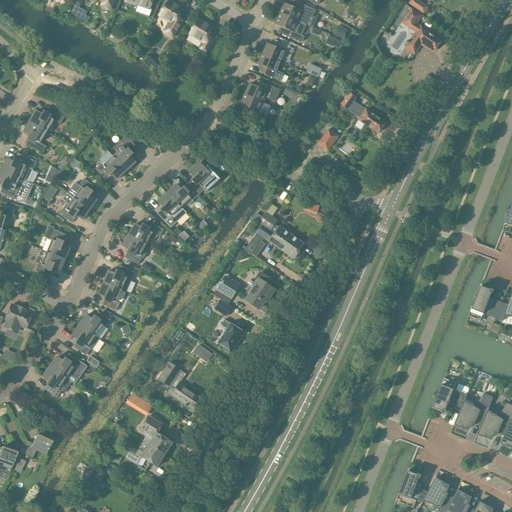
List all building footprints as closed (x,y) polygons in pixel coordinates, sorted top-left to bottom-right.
[(103,0),(102,5),(112,8),(114,0),(103,0)] [(125,0),(125,1),(137,6),(138,5),(150,9),(153,0),(125,0)] [(159,15),(170,22),(164,32),(173,37),(184,20),(178,17),(183,9),(169,0),(159,15)] [(298,22),(306,25),(310,15),(312,16),(314,15),(316,10),(292,0),(290,6),(285,3),(280,14),(298,22)] [(411,0),(409,3),(424,13),(428,7),(416,0),(411,0)] [(405,18),(411,9),(411,8),(406,5),(399,15),(405,19),(405,18)] [(419,27),(416,24),(421,16),(411,9),(405,18),(405,19),(401,23),(415,32),(419,27)] [(356,14),(351,11),(348,18),(353,21),(356,14)] [(298,22),(280,14),(275,25),(281,27),(278,33),(301,42),(303,42),(304,37),(304,36),(303,35),(302,35),(306,25),(298,22)] [(199,19),(190,34),(204,43),(200,48),(206,52),(214,39),(208,36),(213,28),(199,19)] [(415,32),(409,42),(408,41),(407,43),(407,44),(404,48),(414,55),(422,44),(434,51),(441,41),(419,27),(415,32)] [(343,39),(346,33),(337,29),(334,35),(343,39)] [(325,43),(333,46),(336,39),(329,35),(325,43)] [(281,62),(282,60),(285,52),(288,53),(290,47),(275,40),(273,46),(267,43),(263,54),(281,62)] [(281,62),(263,54),(258,65),(263,67),(261,73),(281,82),(284,74),(277,71),(281,62)] [(308,65),(305,72),(317,78),(320,71),(308,65)] [(245,94),(263,102),(265,97),(275,102),(280,91),(281,91),(281,90),(258,80),(255,86),(250,84),(245,94)] [(271,106),(263,102),(245,94),(241,105),(246,108),(244,113),(259,120),(261,114),(266,116),(271,106)] [(30,121),(47,132),(54,121),(60,125),(65,117),(48,107),(45,111),(44,112),(45,112),(43,115),(37,111),(30,121)] [(357,118),(378,133),(385,122),(364,108),(357,118)] [(282,111),(280,116),(285,119),(288,113),(282,111)] [(30,121),(24,132),(30,136),(29,138),(28,138),(28,139),(25,144),(43,154),(47,147),(40,143),(47,132),(30,121)] [(122,128),(121,129),(118,131),(124,137),(129,133),(129,132),(129,131),(122,128)] [(324,136),(333,143),(338,136),(328,129),(324,136)] [(118,152),(113,156),(127,171),(136,162),(135,162),(131,157),(133,155),(134,154),(133,154),(139,149),(128,138),(116,150),(118,152)] [(2,170),(20,178),(27,181),(33,169),(28,167),(32,160),(18,154),(16,158),(15,158),(15,159),(14,162),(8,159),(7,159),(2,170)] [(127,171),(113,156),(104,165),(102,163),(96,169),(106,180),(110,176),(110,177),(111,176),(110,176),(113,174),(117,179),(118,179),(127,171)] [(341,171),(348,160),(342,156),(335,167),(341,171)] [(69,166),(73,169),(78,168),(81,163),(74,158),(69,166)] [(192,180),(188,184),(198,195),(204,189),(206,192),(220,179),(208,166),(205,168),(200,163),(190,172),(190,173),(190,172),(195,178),(193,180),(192,179),(192,180)] [(52,166),(49,173),(56,177),(61,172),(52,166)] [(2,170),(0,174),(0,182),(4,184),(3,187),(2,187),(2,188),(0,193),(14,199),(16,195),(21,197),(25,187),(18,184),(20,178),(2,170)] [(90,210),(97,199),(91,195),(93,193),(94,192),(93,192),(96,188),(84,179),(79,186),(81,188),(74,198),(90,210)] [(198,195),(188,184),(185,187),(184,187),(184,188),(182,190),(177,185),(177,184),(168,193),(181,207),(186,203),(188,206),(194,201),(193,200),(198,195)] [(44,198),(51,201),(57,188),(50,185),(44,198)] [(90,210),(74,198),(67,193),(63,200),(67,203),(59,214),(72,223),(75,218),(75,219),(76,218),(75,218),(77,215),(83,219),(83,220),(90,210)] [(181,207),(168,193),(158,201),(159,202),(164,207),(161,209),(157,213),(171,228),(187,213),(181,207)] [(307,201),(304,210),(318,214),(320,204),(307,201)] [(0,228),(3,229),(6,217),(9,217),(11,209),(0,206),(0,228)] [(269,229),(274,222),(265,215),(260,223),(269,229)] [(146,245),(153,233),(155,235),(159,227),(146,220),(144,225),(143,224),(143,225),(142,228),(136,224),(135,224),(129,235),(146,245)] [(269,229),(260,223),(259,223),(264,226),(247,250),(260,259),(268,247),(260,241),(263,237),(294,259),(300,251),(299,251),(300,251),(272,231),(272,232),(269,230),(269,229)] [(44,237),(49,239),(54,230),(54,228),(49,226),(44,237)] [(272,231),(300,251),(305,244),(280,227),(279,228),(277,226),(272,231)] [(177,237),(182,233),(177,228),(172,232),(177,237)] [(65,260),(70,248),(63,246),(64,243),(65,243),(65,242),(68,235),(54,230),(49,239),(52,240),(47,252),(42,250),(65,260)] [(146,245),(129,235),(123,246),(124,246),(130,249),(128,252),(127,253),(128,253),(125,257),(138,265),(143,257),(140,256),(146,245)] [(65,260),(42,250),(37,262),(39,263),(36,271),(50,277),(52,272),(53,272),(52,271),(53,268),(60,271),(60,272),(65,260)] [(168,256),(175,260),(178,255),(171,251),(168,256)] [(245,251),(236,254),(239,262),(248,258),(245,251)] [(150,274),(152,269),(143,264),(140,269),(150,274)] [(109,271),(104,282),(122,290),(127,278),(130,279),(133,271),(119,265),(117,270),(117,271),(116,274),(109,271)] [(255,288),(246,300),(260,309),(268,297),(269,297),(270,297),(270,296),(275,290),(265,283),(268,278),(261,273),(257,278),(259,280),(254,287),(255,288)] [(218,289),(231,298),(239,285),(226,277),(218,289)] [(122,290),(104,282),(99,294),(100,294),(106,297),(105,300),(104,299),(104,300),(102,305),(116,311),(120,303),(117,302),(122,290)] [(507,306),(495,301),(495,300),(490,298),(492,291),(480,286),(468,316),(481,321),(483,314),(489,316),(489,315),(502,320),(507,306)] [(218,289),(214,295),(228,303),(231,298),(218,289)] [(511,292),(507,306),(502,320),(502,321),(503,321),(504,316),(511,317),(511,292)] [(214,309),(226,317),(233,307),(220,300),(214,309)] [(6,319),(12,322),(12,323),(20,327),(20,326),(27,328),(30,321),(32,322),(35,315),(33,315),(33,314),(12,305),(6,319)] [(87,315),(80,325),(96,336),(103,326),(106,328),(111,321),(98,312),(95,316),(94,317),(95,317),(93,319),(87,315)] [(218,343),(225,348),(224,349),(231,353),(244,332),(231,324),(224,320),(221,325),(227,329),(218,343)] [(96,336),(80,325),(73,335),(73,336),(79,340),(77,342),(76,343),(77,343),(73,347),(86,356),(91,349),(92,351),(100,339),(96,336)] [(124,335),(131,332),(129,326),(122,328),(124,335)] [(3,358),(15,363),(18,354),(6,349),(3,358)] [(58,357),(51,367),(67,378),(71,373),(75,376),(81,375),(82,375),(84,372),(87,367),(69,354),(66,358),(65,358),(66,359),(64,361),(58,357)] [(90,356),(87,361),(91,364),(95,359),(90,356)] [(178,374),(181,370),(170,363),(159,379),(169,386),(166,391),(194,410),(202,398),(180,383),(184,378),(178,374)] [(67,378),(51,367),(43,377),(44,378),(50,382),(48,384),(47,384),(47,385),(44,389),(57,398),(62,391),(59,389),(67,378)] [(453,390),(456,383),(444,378),(432,408),(444,413),(447,406),(452,408),(459,392),(453,390)] [(132,393),(126,404),(146,416),(153,406),(132,393)] [(476,420),(481,424),(487,410),(488,411),(493,398),(484,394),(475,407),(473,405),(472,406),(465,401),(467,395),(454,425),(462,429),(463,426),(468,429),(474,425),(476,420)] [(500,413),(501,414),(501,413),(511,420),(510,420),(511,420),(511,417),(511,405),(507,403),(500,413)] [(487,410),(481,424),(477,435),(485,438),(486,436),(491,438),(498,434),(504,420),(496,415),(495,416),(488,411),(487,410)] [(165,455),(173,443),(157,433),(163,424),(149,416),(141,428),(148,433),(143,441),(149,445),(165,455)] [(511,421),(511,420),(510,420),(500,444),(508,448),(509,446),(511,446),(511,421)] [(21,452),(33,457),(36,450),(45,455),(52,442),(50,441),(51,440),(46,437),(46,439),(37,434),(32,444),(27,441),(21,452)] [(165,455),(149,445),(145,452),(139,449),(136,454),(130,450),(125,458),(137,465),(143,457),(158,466),(165,455)] [(0,470),(9,474),(17,453),(16,452),(16,451),(12,449),(11,450),(2,447),(0,451),(0,470)] [(20,458),(14,470),(20,473),(26,461),(20,458)] [(83,480),(95,479),(95,470),(83,470),(83,480)] [(417,483),(420,476),(408,471),(396,501),(413,508),(422,485),(417,483)] [(436,478),(422,503),(422,504),(424,501),(432,504),(432,505),(441,508),(448,494),(445,492),(447,486),(442,484),(443,482),(436,478)] [(445,511),(466,511),(470,506),(467,504),(469,498),(464,495),(465,493),(458,490),(445,511)] [(474,511),(490,511),(491,510),(486,507),(487,505),(480,501),(474,511)]
